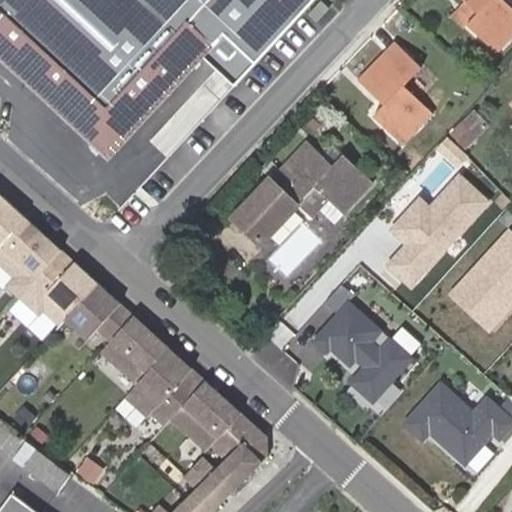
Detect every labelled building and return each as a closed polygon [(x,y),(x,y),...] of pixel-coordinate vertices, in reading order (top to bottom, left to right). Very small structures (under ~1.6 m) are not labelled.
[(0,0),(0,44),(106,141),(198,41),(232,72),(297,0),(0,0)] [(462,28),(467,23),(478,12),(464,0),(463,0),(448,15),(462,28)] [(464,0),(478,12),(467,23),(496,50),(511,32),(511,6),(505,0),(464,0)] [(420,66),(394,41),(358,79),(384,103),(373,115),(402,143),(433,111),(403,84),(420,66)] [(462,122),(454,131),(467,143),(475,135),(462,122)] [(333,164),(306,140),(271,178),(237,215),(235,217),(262,242),(297,204),(296,203),(313,184),(325,195),(344,212),(373,180),(343,153),(333,164)] [(421,195),(389,231),(406,246),(387,268),(415,291),(492,202),(459,174),(432,205),(421,195)] [(325,195),(313,184),(296,203),(297,204),(307,213),(325,195)] [(63,250),(0,192),(0,261),(16,277),(9,285),(21,296),(63,250)] [(511,311),(511,230),(509,228),(451,292),(494,331),(511,311)] [(99,282),(63,250),(21,296),(39,313),(44,308),(59,322),(61,324),(66,318),(99,282)] [(135,315),(99,282),(66,318),(88,338),(99,327),(112,340),(135,315)] [(417,360),(349,301),(310,345),(378,404),(417,360)] [(39,313),(31,322),(47,336),(59,322),(44,308),(39,313)] [(171,347),(135,315),(112,340),(103,351),(102,351),(138,383),(171,347)] [(207,380),(171,347),(138,383),(126,396),(150,418),(154,414),(166,425),(172,418),(207,380)] [(243,413),(207,380),(172,418),(208,451),(214,444),(243,413)] [(474,413),(441,383),(410,417),(465,468),(494,436),(502,444),(511,432),(511,415),(490,396),(474,413)] [(243,413),(214,444),(228,459),(216,470),(203,456),(186,475),(198,487),(171,511),(164,511),(158,505),(151,511),(211,511),(270,457),(270,437),(243,413)] [(71,474),(38,450),(26,465),(58,491),(71,474)] [(75,474),(89,485),(99,472),(85,461),(75,474)] [(37,511),(13,494),(0,511),(37,511)]
